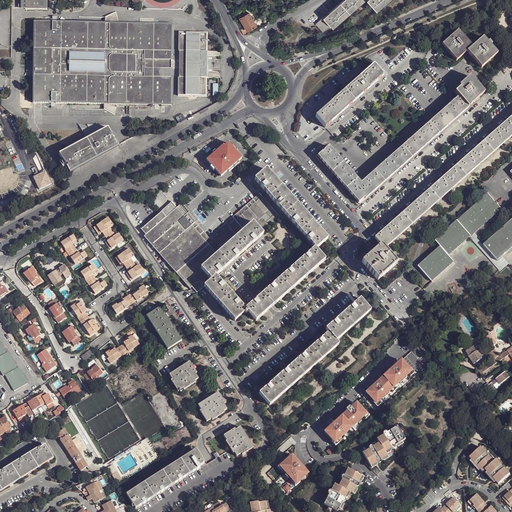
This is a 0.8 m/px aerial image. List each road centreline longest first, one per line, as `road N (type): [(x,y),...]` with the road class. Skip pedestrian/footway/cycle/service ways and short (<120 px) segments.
road 1 (tertiary): [(245,86),(213,116),(0,232)]
road 2 (residential): [(416,353),(401,339),(310,433),(315,456),(352,460),(379,482),(391,511)]
road 3 (residential): [(112,201),(251,408)]
road 4 (residential): [(355,217),(511,89)]
road 5 (residential): [(511,108),(369,234)]
road 6 (residential): [(251,408),(265,443),(152,511)]
road 7 (residential): [(126,194),(185,170),(226,193),(263,161)]
road 8 (residential): [(0,462),(46,434),(76,480),(64,486),(38,478)]
road 9 (tertiary): [(126,178),(254,108)]
road 10 (tertiary): [(0,247),(126,178)]
road 11 (residential): [(79,219),(117,281),(98,307),(112,332)]
road 12 (residential): [(2,262),(70,363)]
road 13 (residential): [(369,234),(349,257),(406,325)]
